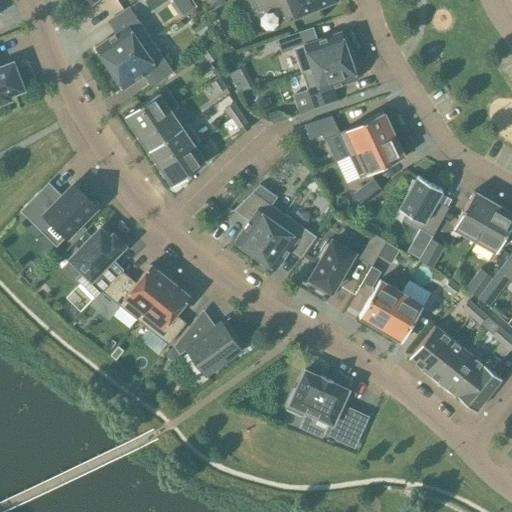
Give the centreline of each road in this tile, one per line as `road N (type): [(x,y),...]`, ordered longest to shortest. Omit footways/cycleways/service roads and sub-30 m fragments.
road 1 (residential): [(32,0),(79,113),(163,225),(210,267),(364,363),(467,450)]
road 2 (residential): [(368,0),(444,141),(511,186)]
